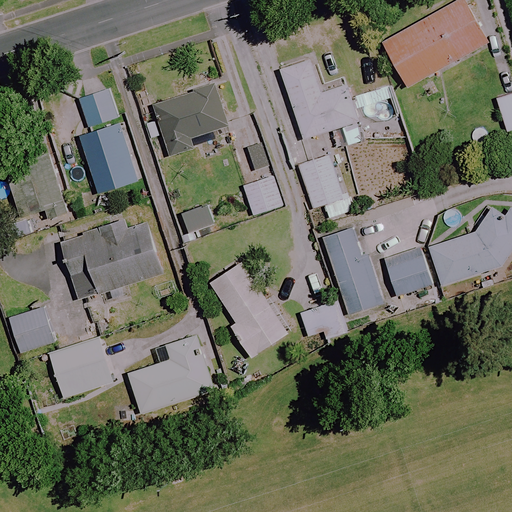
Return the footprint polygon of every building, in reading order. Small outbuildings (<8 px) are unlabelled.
[(489,43),(464,0),(458,0),(383,42),(409,88),(489,43)] [(373,45),(338,57),(344,76),(351,73),(355,86),(384,77),(373,45)] [(365,141),(359,122),(346,83),(321,91),(311,60),(281,70),(304,140),(325,133),(332,152),(365,141)] [(393,98),(389,85),(355,96),(360,109),(393,98)] [(228,128),(215,86),(154,105),(170,159),(196,151),(192,138),(228,128)] [(140,181),(111,89),(80,99),(93,138),(62,147),(69,167),(88,161),(99,194),(140,181)] [(511,131),(511,95),(497,100),(507,132),(511,131)] [(344,200),(330,153),(299,162),(313,210),(344,200)] [(283,206),(273,175),(243,185),(254,216),(283,206)] [(443,287),(505,266),(511,251),(511,207),(510,212),(488,201),(472,232),(430,248),(443,287)] [(216,226),(209,205),(183,214),(190,235),(216,226)] [(142,263),(129,220),(62,241),(80,299),(165,273),(160,257),(142,263)] [(362,256),(353,228),(324,237),(349,314),(384,303),(368,255),(362,256)] [(434,283),(422,249),(385,261),(396,295),(434,283)] [(289,334),(243,263),(212,283),(237,322),(231,326),(252,358),(289,334)] [(338,303),(323,309),(301,316),(310,340),(327,334),(328,339),(348,332),(338,303)] [(56,341),(42,306),(9,320),(23,354),(56,341)] [(214,390),(198,337),(168,347),(172,360),(130,373),(142,413),(214,390)] [(113,383),(99,340),(51,355),(65,398),(113,383)]
